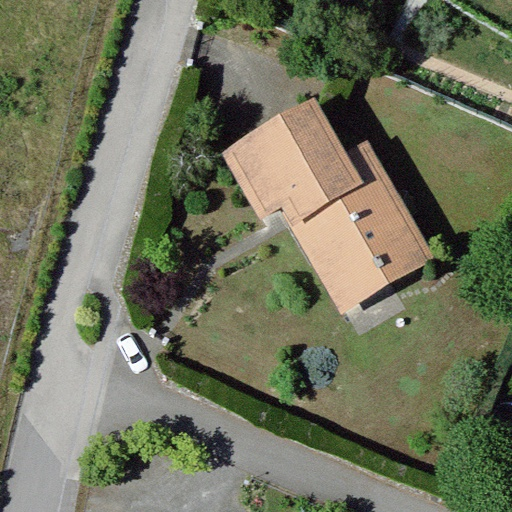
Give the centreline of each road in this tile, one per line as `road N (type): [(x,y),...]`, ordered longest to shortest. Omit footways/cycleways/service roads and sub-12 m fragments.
road 1 (residential): [(176,0),(147,33),(132,68),(66,311),(59,381)]
road 2 (residential): [(59,381),(139,399),(400,511)]
road 3 (residential): [(59,381),(24,511)]
